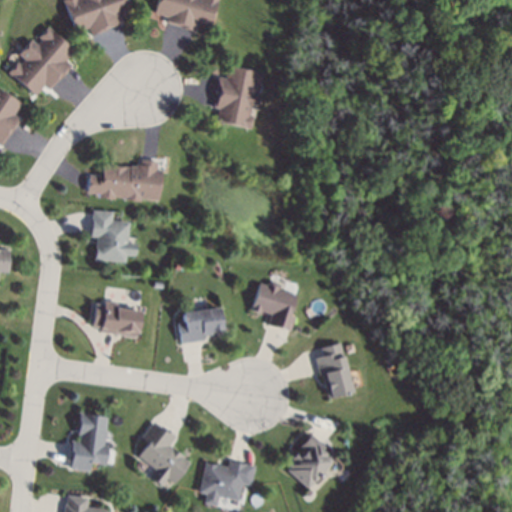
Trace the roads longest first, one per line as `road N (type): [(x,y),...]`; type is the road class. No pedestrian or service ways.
road 1 (residential): [(28,199),(52,247),(44,363),(14,511)]
road 2 (residential): [(44,363),(252,395)]
road 3 (residential): [(28,199),(72,124),(144,91)]
